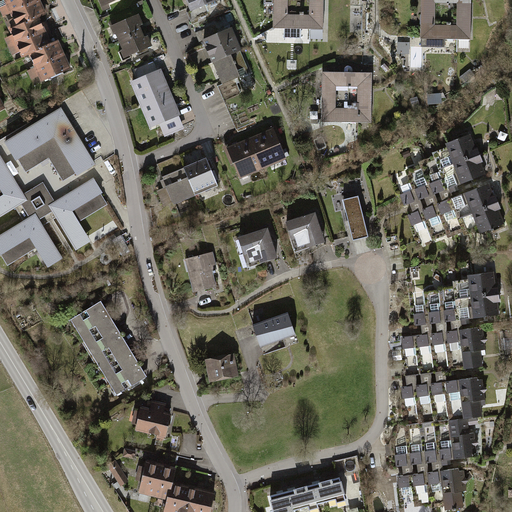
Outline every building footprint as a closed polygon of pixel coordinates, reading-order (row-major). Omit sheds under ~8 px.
[(38,0),(5,0),(11,13),(39,0),(38,0)] [(39,0),(11,13),(17,26),(38,17),(45,14),(39,0)] [(189,11),(193,21),(208,14),(204,5),(215,0),(191,0),(195,9),(189,11)] [(273,0),(273,15),(287,15),(287,0),(273,0)] [(323,0),(310,0),(310,15),(310,29),(323,29),(323,0)] [(434,0),(421,0),(421,25),(434,25),(435,3),(434,0)] [(471,3),(457,3),(457,26),(457,40),(471,40),(471,3)] [(119,30),(116,32),(120,41),(141,32),(138,26),(142,25),(137,15),(117,24),(119,30)] [(310,29),(310,15),(287,15),(273,15),(273,28),(310,29)] [(44,31),(38,17),(17,26),(11,29),(17,43),(44,31)] [(434,25),(421,25),(421,39),(421,47),(445,47),(445,39),(457,40),(457,26),(434,25)] [(207,38),(217,61),(240,51),(231,29),(216,35),(212,26),(198,32),(201,41),(207,38)] [(44,31),(17,43),(23,57),(30,54),(50,44),(44,31)] [(141,32),(120,41),(124,50),(119,52),(123,61),(131,58),(130,55),(151,46),(147,37),(143,38),(141,32)] [(57,41),(50,44),(30,54),(36,67),(63,55),(57,41)] [(220,85),(223,92),(238,86),(235,79),(249,73),(240,51),(217,61),(226,83),(220,85)] [(63,55),(36,67),(42,81),(70,68),(63,55)] [(154,73),(150,64),(135,70),(139,80),(137,81),(146,102),(169,93),(160,71),(154,73)] [(344,72),(336,72),(336,86),(358,86),(372,86),(372,73),(353,72),(353,69),(351,66),(348,65),(346,67),(344,69),(344,72)] [(336,72),(322,72),(322,109),(335,109),(336,86),(336,72)] [(238,86),(223,92),(239,128),(253,122),(238,86)] [(358,109),(357,122),(371,123),(372,86),(358,86),(358,109)] [(169,93),(146,102),(155,125),(168,119),(169,122),(161,126),(166,136),(182,128),(176,116),(178,115),(169,93)] [(442,102),(442,93),(429,93),(429,102),(442,102)] [(20,157),(27,168),(39,160),(41,164),(48,159),(46,156),(50,154),(64,177),(75,170),(78,174),(94,164),(61,109),(6,143),(16,159),(20,157)] [(335,109),(322,109),(321,122),(357,122),(358,109),(335,109)] [(273,130),(251,140),(261,163),(283,154),(278,140),(280,139),(277,131),(274,133),(273,130)] [(449,146),(456,164),(480,155),(478,148),(475,149),(470,134),(448,142),(449,146)] [(230,151),(227,152),(230,160),(233,159),(239,172),(261,163),(251,140),(229,149),(230,151)] [(449,146),(434,152),(436,155),(449,188),(463,182),(456,164),(449,146)] [(421,161),(422,163),(434,194),(449,188),(436,155),(421,161)] [(456,164),(463,182),(485,174),(480,162),(483,161),(480,155),(456,164)] [(207,158),(184,167),(194,191),(217,182),(211,169),(214,168),(212,163),(209,164),(207,158)] [(400,195),(404,205),(434,194),(422,163),(408,169),(414,187),(413,190),(400,195)] [(101,192),(94,179),(51,205),(48,202),(44,204),(39,196),(31,201),(29,197),(25,199),(4,164),(0,166),(0,215),(22,202),(31,217),(0,236),(0,253),(1,253),(8,264),(36,246),(44,259),(57,251),(42,226),(57,217),(77,249),(89,241),(77,221),(106,204),(100,193),(101,192)] [(166,187),(172,200),(194,191),(184,167),(162,177),(163,179),(160,180),(163,188),(166,187)] [(489,184),(467,192),(474,211),(498,201),(496,195),(493,196),(489,184)] [(467,192),(452,198),(465,231),(466,235),(481,229),(474,211),(467,192)] [(358,196),(343,199),(353,240),(368,236),(358,196)] [(452,198),(438,203),(449,234),(450,237),(465,231),(452,198)] [(498,201),(474,211),(481,229),(482,232),(490,229),(491,231),(494,230),(493,228),(504,224),(498,209),(501,208),(498,201)] [(438,203),(408,214),(412,225),(416,224),(418,231),(430,227),(434,239),(449,234),(438,203)] [(309,215),(287,222),(296,251),(324,241),(317,219),(313,221),(312,218),(310,219),(309,215)] [(261,231),(239,238),(248,266),(276,257),(269,235),(265,236),(264,234),(262,235),(261,231)] [(334,240),(335,244),(349,241),(348,236),(334,240)] [(212,252),(189,258),(192,271),(189,271),(195,291),(215,286),(211,267),(215,266),(212,252)] [(470,275),(471,278),(473,298),(499,294),(498,287),(495,287),(494,272),(470,275)] [(455,280),(456,284),(461,320),(476,317),(473,298),(471,278),(455,280)] [(441,286),(441,289),(445,321),(461,320),(456,284),(441,286)] [(414,314),(415,325),(445,321),(441,289),(426,291),(429,309),(426,312),(414,314)] [(499,294),(473,298),(476,317),(499,314),(497,302),(500,301),(499,294)] [(100,301),(71,319),(77,330),(107,312),(100,301)] [(107,312),(77,330),(84,340),(113,322),(107,312)] [(288,312),(253,325),(261,347),(295,334),(288,312)] [(113,322),(84,340),(90,351),(120,333),(113,322)] [(462,329),(467,368),(482,366),(481,356),(485,355),(484,343),(487,339),(483,336),(483,330),(478,330),(477,327),(462,329)] [(462,329),(447,331),(452,370),(467,368),(462,329)] [(447,331),(432,333),(437,372),(452,370),(447,331)] [(120,333),(90,351),(97,362),(127,344),(120,333)] [(432,333),(402,337),(407,376),(437,372),(432,333)] [(127,344),(97,362),(103,373),(133,355),(127,344)] [(133,355),(103,373),(110,383),(140,365),(133,355)] [(230,356),(211,360),(214,378),(233,373),(232,368),(236,367),(234,359),(231,360),(230,356)] [(140,365),(110,383),(116,394),(146,376),(140,365)] [(477,377),(461,379),(466,418),(467,418),(482,416),(480,400),(484,399),(484,392),(486,389),(483,386),(482,380),(477,380),(477,377)] [(461,379),(446,381),(451,420),(466,418),(461,379)] [(446,381),(431,383),(436,422),(451,420),(446,381)] [(401,387),(407,426),(422,424),(436,422),(431,383),(401,387)] [(321,399),(297,404),(301,422),(326,417),(325,411),(340,408),(337,396),(321,399)] [(150,410),(141,408),(136,428),(165,435),(170,415),(163,413),(165,404),(152,401),(150,410)] [(451,420),(456,458),(472,456),(472,453),(477,452),(476,446),(478,442),(475,439),(474,433),(469,433),(467,418),(466,418),(451,420)] [(451,420),(436,422),(442,460),(456,458),(451,420)] [(422,424),(427,462),(442,460),(436,422),(422,424)] [(393,440),(397,466),(427,462),(422,424),(407,426),(399,427),(393,440)] [(276,427),(235,437),(239,455),(290,442),(286,427),(276,429),(276,427)] [(127,482),(114,461),(106,466),(119,487),(127,482)] [(161,466),(146,462),(139,491),(154,494),(161,466)] [(175,469),(161,466),(154,494),(168,497),(172,483),(175,469)] [(464,477),(464,470),(459,471),(459,468),(443,470),(447,505),(448,509),(463,507),(461,491),(466,490),(465,483),(468,480),(464,477)] [(447,505),(443,470),(428,472),(432,504),(432,507),(447,505)] [(432,504),(428,472),(398,476),(400,487),(402,487),(403,495),(415,493),(417,506),(432,504)] [(339,477),(316,483),(321,503),(335,499),(337,502),(346,500),(339,477)] [(179,511),(186,487),(172,483),(168,497),(164,511),(166,511),(179,511)] [(316,483),(288,491),(293,510),(308,506),(309,509),(319,507),(318,503),(321,503),(316,483)] [(194,511),(199,490),(186,487),(179,511),(194,511)] [(209,511),(214,493),(199,490),(194,511),(209,511)] [(288,491),(270,495),(274,509),(270,510),(270,511),(293,511),(293,510),(288,491)]
